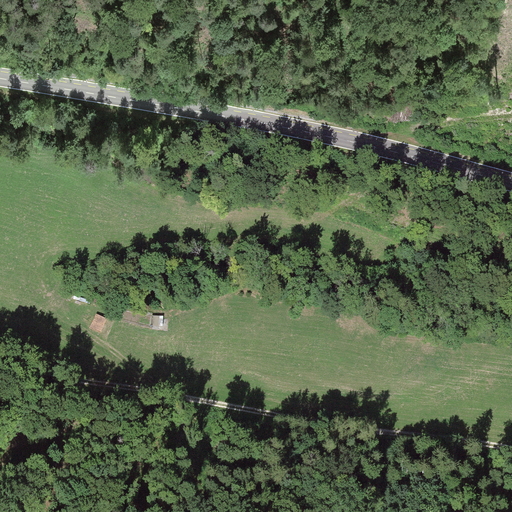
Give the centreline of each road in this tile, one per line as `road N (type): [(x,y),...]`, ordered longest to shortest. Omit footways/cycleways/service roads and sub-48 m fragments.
road 1 (secondary): [(511,183),(355,142),(0,79)]
road 2 (track): [(511,449),(336,427),(0,355)]
road 3 (track): [(511,263),(335,205),(461,169)]
road 4 (track): [(388,150),(421,134),(511,116)]
